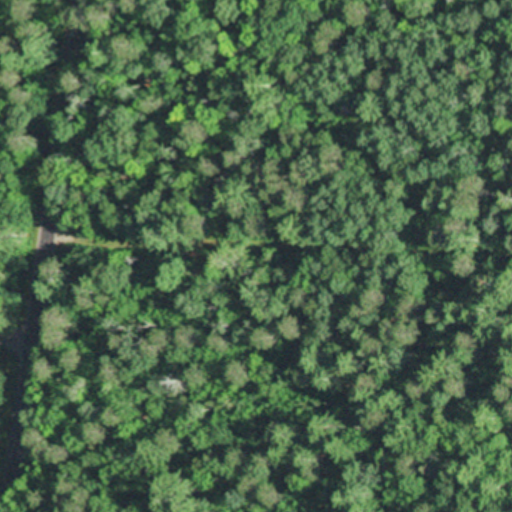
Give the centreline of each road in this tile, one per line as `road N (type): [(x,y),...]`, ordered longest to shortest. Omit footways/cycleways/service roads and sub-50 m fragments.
road 1 (residential): [(11,511),(84,0)]
road 2 (residential): [(51,229),(511,248)]
